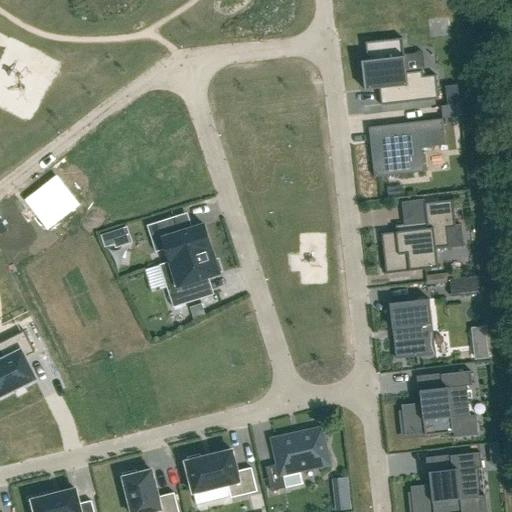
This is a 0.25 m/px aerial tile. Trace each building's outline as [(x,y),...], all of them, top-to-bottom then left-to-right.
[(368,61),(362,62),(364,79),(365,91),(369,91),(381,89),(383,104),(381,104),(381,106),(439,100),(436,76),(423,77),(422,71),(407,73),(405,55),(404,55),(403,39),(366,43),(368,61)] [(445,87),(447,106),(459,104),(460,104),(458,85),(457,85),(445,87)] [(460,105),(441,107),(443,120),(461,117),(460,105)] [(443,120),(369,128),(374,178),(425,173),(422,149),(446,146),(443,120)] [(427,229),(381,234),(386,275),(438,269),(436,249),(450,247),(448,229),(462,227),(462,226),(456,227),(453,200),(424,204),(427,229)] [(174,218),(147,226),(156,253),(166,250),(170,262),(170,263),(212,250),(204,225),(193,228),(188,213),(174,218)] [(112,233),(102,236),(105,247),(115,244),(112,233)] [(278,248),(259,256),(263,265),(282,258),(278,248)] [(170,262),(160,265),(173,308),(201,300),(215,295),(209,278),(220,275),(219,272),(222,271),(218,260),(215,261),(212,250),(170,263),(170,262)] [(265,280),(289,274),(286,262),(261,268),(265,280)] [(479,276),(449,279),(451,297),(481,294),(479,276)] [(429,300),(390,304),(396,360),(436,355),(429,300)] [(202,304),(191,307),(195,319),(206,315),(202,304)] [(102,306),(66,324),(82,356),(118,338),(102,306)] [(0,353),(4,361),(0,363),(0,396),(12,390),(13,391),(24,385),(35,379),(24,358),(35,352),(24,331),(0,342),(0,353)] [(487,348),(475,349),(476,359),(488,358),(487,348)] [(403,416),(401,417),(401,418),(403,418),(405,435),(422,433),(425,433),(425,436),(454,433),(452,418),(470,416),(466,386),(472,386),(471,371),(441,375),(442,389),(420,391),(421,403),(401,406),(403,416)] [(279,465),(265,468),(271,492),(286,488),(303,485),(299,470),(328,464),(321,430),(274,441),(279,465)] [(498,443),(489,444),(490,454),(499,453),(498,443)] [(188,462),(186,463),(194,494),(197,507),(231,498),(257,492),(251,468),(237,472),(232,451),(201,459),(200,455),(187,458),(188,462)] [(412,498),(410,498),(410,499),(412,499),(413,511),(462,511),(461,500),(479,498),(476,469),(482,468),(480,453),(450,456),(452,470),(429,473),(431,485),(411,487),(412,498)] [(136,471),(123,474),(131,511),(178,511),(174,493),(158,497),(152,471),(137,475),(136,471)] [(76,490),(32,501),(34,511),(94,511),(92,501),(80,504),(76,490)] [(349,498),(337,499),(339,511),(351,510),(349,498)]
